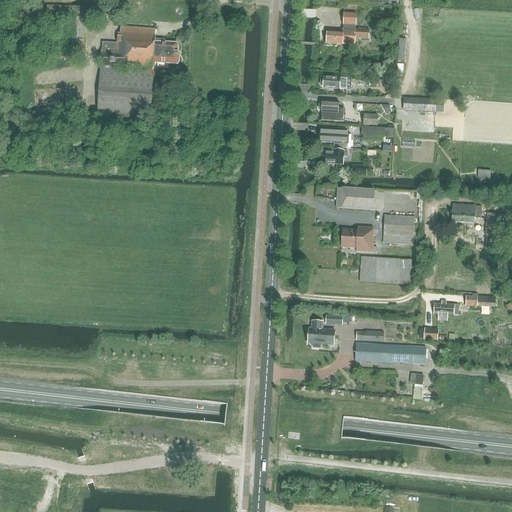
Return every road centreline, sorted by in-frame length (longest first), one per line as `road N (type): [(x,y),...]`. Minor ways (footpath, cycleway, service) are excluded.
road 1 (primary): [(0,387),(511,446)]
road 2 (tertiary): [(261,464),(290,0)]
road 3 (residential): [(0,458),(84,471),(192,456),(261,464)]
